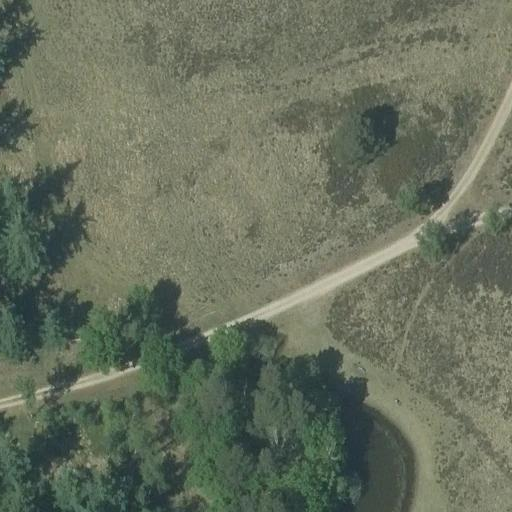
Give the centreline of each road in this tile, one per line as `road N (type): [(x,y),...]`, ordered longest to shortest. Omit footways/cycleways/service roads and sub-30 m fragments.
road 1 (track): [(511,92),(456,192),(411,241),(283,307),(126,370)]
road 2 (track): [(126,370),(171,511)]
road 3 (track): [(126,370),(0,404)]
